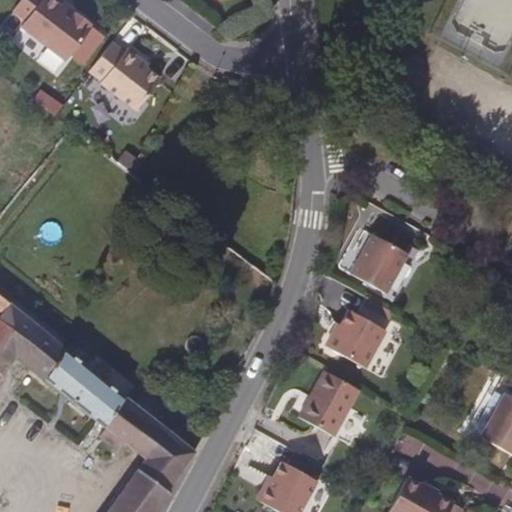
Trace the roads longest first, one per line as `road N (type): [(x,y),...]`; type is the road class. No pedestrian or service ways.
road 1 (residential): [(313,159),(310,219),(288,300),(183,511)]
road 2 (residential): [(313,159),(369,173),(511,254)]
road 3 (residential): [(301,63),(217,56),(144,0)]
